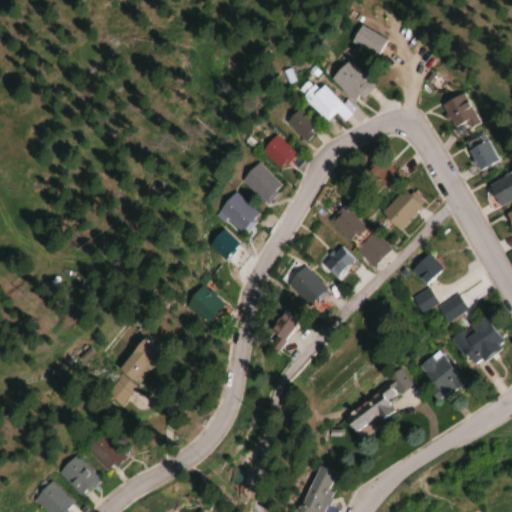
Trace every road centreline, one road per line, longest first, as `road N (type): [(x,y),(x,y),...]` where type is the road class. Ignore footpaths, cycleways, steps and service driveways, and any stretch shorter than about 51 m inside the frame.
road 1 (residential): [(511,311),(426,140),(409,127),(378,126),(331,152),(244,288),(216,431),(98,511)]
road 2 (residential): [(248,511),(271,401),(288,368),(455,197)]
road 3 (residential): [(368,511),(393,476),(511,403)]
